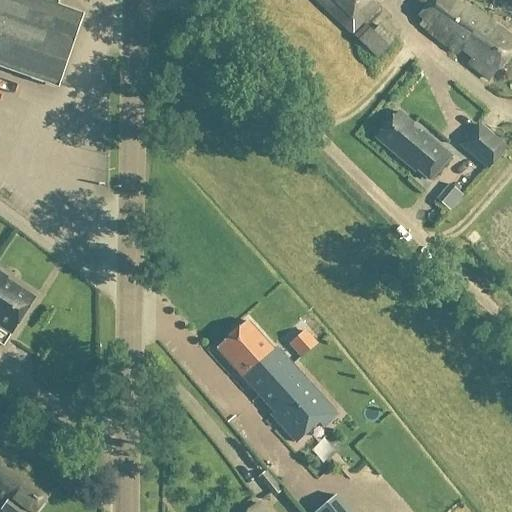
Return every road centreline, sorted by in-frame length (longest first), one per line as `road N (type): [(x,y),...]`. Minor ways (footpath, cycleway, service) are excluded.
road 1 (tertiary): [(125,511),(132,0)]
road 2 (unclassified): [(511,329),(186,12),(161,0)]
